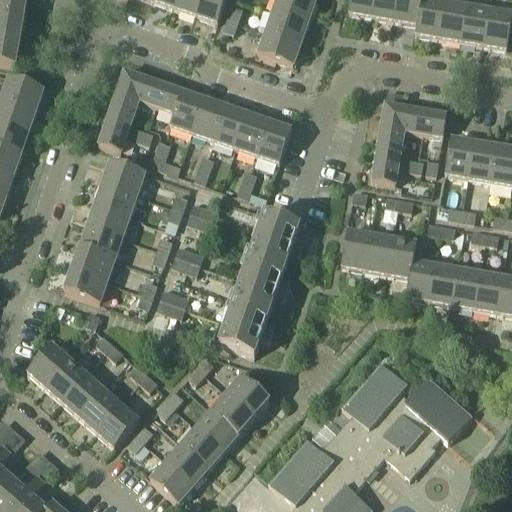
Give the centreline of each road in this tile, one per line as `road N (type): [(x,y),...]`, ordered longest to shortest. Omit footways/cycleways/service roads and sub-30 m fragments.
road 1 (residential): [(330,114),(216,78),(184,53),(122,31),(100,34)]
road 2 (residential): [(511,101),(348,64),(330,114)]
road 3 (residential): [(136,511),(0,389)]
road 4 (residential): [(62,151),(22,270)]
road 5 (residential): [(62,151),(100,34)]
